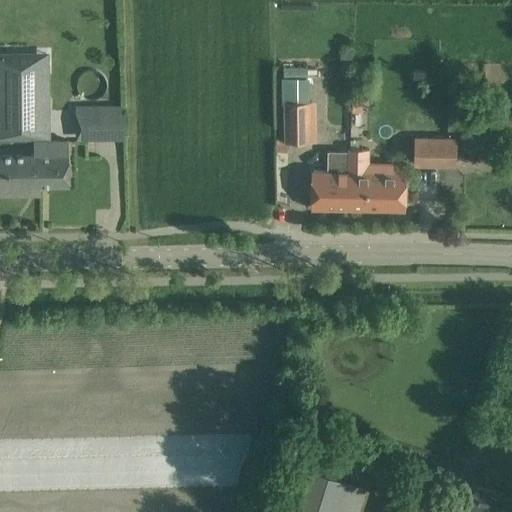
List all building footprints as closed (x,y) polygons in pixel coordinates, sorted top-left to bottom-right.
[(341,52),(341,63),(353,63),(353,52),(341,52)] [(26,54),(0,54),(0,138),(35,139),(34,101),(41,100),(41,74),(27,74),(26,54)] [(275,139),(275,151),(287,151),(287,142),(310,141),(309,77),(283,78),(284,139),(275,139)] [(362,114),(362,96),(352,96),(352,114),(362,114)] [(448,104),(448,129),(460,130),(461,105),(448,104)] [(94,112),(76,112),(76,130),(82,130),(82,138),(94,138),(94,112)] [(456,137),(414,136),(414,166),(455,167),(456,137)] [(69,139),(39,139),(39,154),(40,185),(41,185),(69,184),(69,164),(69,154),(69,139)] [(311,207),(348,208),(350,149),(349,151),(327,150),(326,171),(312,171),(311,187),(311,207)] [(405,209),(405,189),(406,173),(369,172),(369,149),(350,149),(348,208),(405,209)] [(40,185),(39,154),(0,154),(0,193),(41,193),(41,185),(40,185)] [(357,511),(365,488),(289,464),(273,511),(357,511)] [(511,511),(511,503),(468,490),(460,511),(511,511)] [(392,496),(386,511),(425,511),(427,508),(392,496)]
